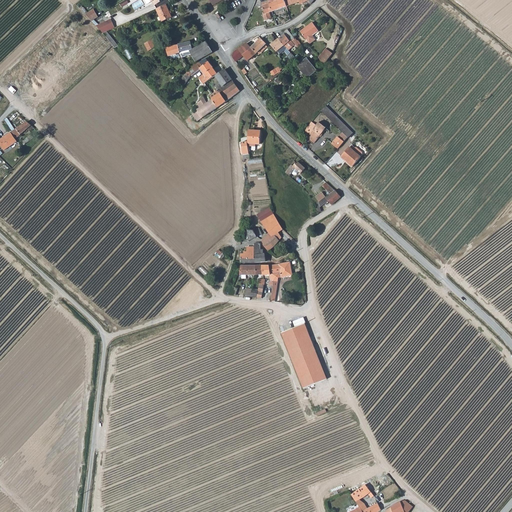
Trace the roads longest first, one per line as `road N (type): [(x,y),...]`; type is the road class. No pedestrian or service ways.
road 1 (track): [(221,298),(33,123)]
road 2 (unclassified): [(312,314),(388,470),(428,511)]
road 3 (tertiary): [(511,347),(350,195)]
road 4 (unclassified): [(104,338),(221,298),(312,314)]
road 5 (tertiary): [(350,195),(275,126),(222,52)]
road 6 (unclassified): [(104,338),(85,511)]
road 7 (unclassified): [(0,232),(104,338)]
road 8 (unclassified): [(350,195),(304,231),(312,314)]
